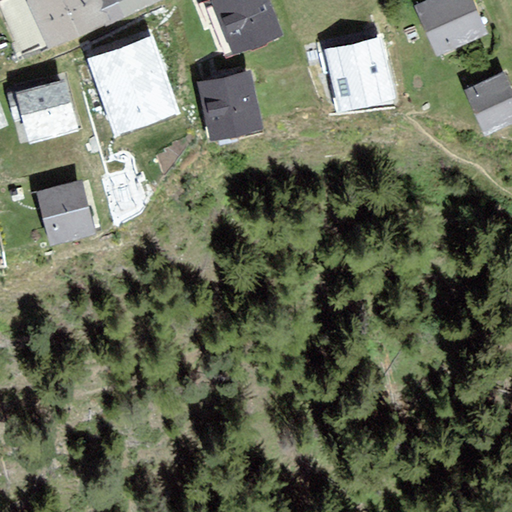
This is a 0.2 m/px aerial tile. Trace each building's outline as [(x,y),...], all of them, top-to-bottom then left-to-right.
[(93,0),(4,0),(0,2),(0,15),(18,58),(104,24),(93,0)] [(93,0),(104,24),(163,0),(93,0)] [(263,0),(202,0),(226,56),(278,34),(263,0)] [(483,31),(469,0),(420,0),(410,5),(431,53),(483,31)] [(155,35),(88,58),(115,134),(182,110),(155,35)] [(382,35),(323,49),(338,111),(396,97),(382,35)] [(253,124),(243,71),(189,81),(199,134),(253,124)] [(73,124),(62,72),(8,83),(20,135),(73,124)] [(511,120),(511,91),(504,72),(462,89),(480,134),(511,120)] [(85,222),(75,170),(23,180),(33,232),(85,222)]
